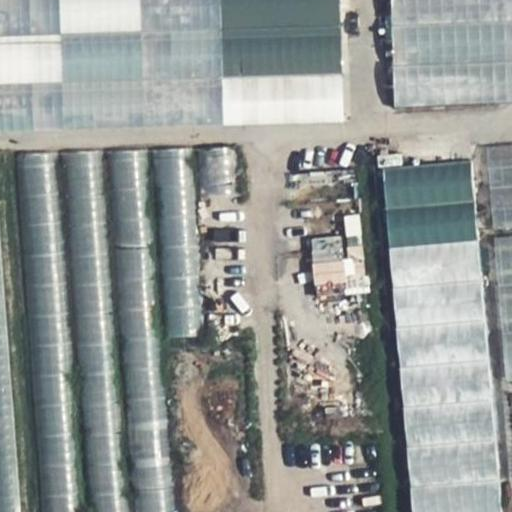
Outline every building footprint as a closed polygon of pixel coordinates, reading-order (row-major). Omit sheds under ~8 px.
[(0,0),(0,128),(344,118),(340,0),(0,0)] [(511,0),(389,0),(393,106),(511,101),(511,0)] [(511,222),(511,144),(485,147),(492,224),(511,222)] [(216,183),(230,181),(227,148),(204,150),(206,173),(215,172),(216,183)] [(157,151),(171,337),(200,335),(186,149),(157,151)] [(139,185),(132,150),(113,154),(120,189),(139,185)] [(472,159),(381,167),(410,511),(509,511),(507,474),(499,475),(472,159)] [(122,205),(125,222),(140,219),(137,202),(122,205)] [(360,246),(342,248),(341,235),(310,238),(315,296),(365,291),(360,246)] [(511,235),(495,237),(507,381),(511,380),(511,235)] [(43,495),(68,494),(67,458),(62,458),(60,373),(39,373),(43,495)] [(156,426),(158,413),(143,411),(139,430),(143,431),(134,487),(156,491),(166,428),(156,426)]
